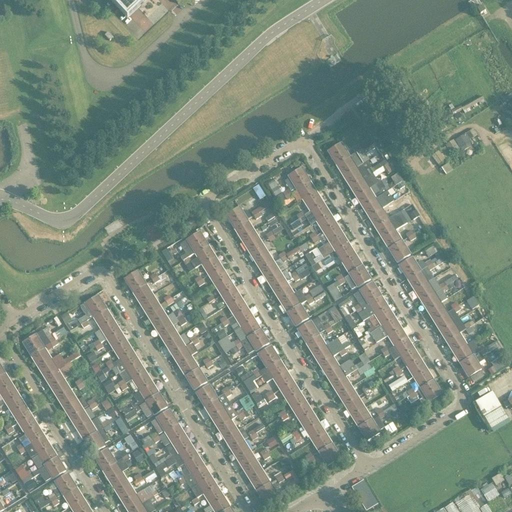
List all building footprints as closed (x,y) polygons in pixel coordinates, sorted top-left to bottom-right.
[(148,0),(108,0),(127,20),(148,0)] [(110,41),(113,38),(108,33),(105,36),(110,41)] [(460,107),(451,112),(453,115),(462,110),(463,112),(484,100),(481,97),(461,108),(460,107)] [(432,125),(427,129),(429,133),(431,132),(434,136),(445,129),(441,123),(449,119),(450,121),(454,118),(450,113),(436,121),(439,127),(435,121),(431,123),(432,125)] [(385,131),(402,157),(408,154),(402,144),(406,142),(396,125),(385,131)] [(419,134),(426,145),(433,141),(426,129),(419,134)] [(466,134),(455,141),(460,149),(462,153),(467,149),(465,146),(471,142),(470,140),(466,134)] [(431,157),(438,166),(452,156),(450,154),(459,148),(454,141),(445,146),(446,147),(431,157)] [(349,158),(337,166),(343,176),(363,164),(359,159),(364,156),(376,148),(373,143),(361,151),(356,154),(349,158)] [(341,144),(328,152),(337,166),(349,158),(341,144)] [(363,164),(343,176),(350,187),(374,172),(379,169),(383,167),(387,164),(384,161),(372,168),(368,161),(363,164)] [(387,164),(383,167),(385,171),(386,172),(387,175),(392,172),(387,164)] [(309,182),(301,169),(289,177),(290,179),(284,182),(291,192),(296,189),(297,190),(309,182)] [(374,172),(350,187),(356,197),(379,183),(375,177),(377,176),(374,172)] [(398,175),(393,177),(391,179),(393,183),(388,186),(390,190),(397,186),(402,183),(402,182),(398,175)] [(281,194),(276,185),(273,179),(264,185),(268,192),(269,191),(270,192),(274,198),(281,194)] [(316,193),(309,182),(297,190),(298,191),(292,195),(298,204),(303,201),(316,193)] [(379,183),(356,197),(362,207),(387,192),(384,188),(381,182),(379,183)] [(291,194),(288,190),(273,200),(275,204),(280,201),(291,194)] [(387,192),(362,207),(369,218),(388,206),(394,203),(387,192)] [(322,203),(316,193),(303,201),(310,211),(322,203)] [(293,197),(291,194),(280,201),(282,203),(287,202),(287,201),(293,197)] [(260,208),(257,210),(252,213),(254,217),(260,213),(270,207),(266,201),(259,206),(260,208)] [(310,211),(304,215),(298,219),(301,223),(307,219),(310,225),(316,222),(329,214),(322,203),(310,211)] [(388,206),(369,218),(376,228),(388,221),(395,217),(400,213),(406,209),(404,205),(398,209),(396,206),(391,210),(388,206)] [(247,211),(242,213),(239,208),(226,216),(235,229),(247,221),(251,218),(247,211)] [(388,221),(376,228),(382,239),(395,231),(407,223),(400,213),(395,217),(388,221)] [(335,224),(329,214),(316,222),(323,232),(335,224)] [(276,219),(268,224),(270,228),(279,223),(276,219)] [(254,232),(247,221),(235,229),(241,240),(254,232)] [(342,235),(335,224),(323,232),(330,243),(342,235)] [(274,235),(283,230),(280,226),(272,231),(274,235)] [(401,242),(395,231),(382,239),(389,250),(401,242)] [(260,242),(254,232),(241,240),(248,250),(260,242)] [(187,241),(180,245),(186,254),(181,258),(183,262),(189,258),(195,254),(208,246),(199,233),(187,241)] [(342,235),(330,243),(318,251),(322,257),(324,261),(349,246),(342,235)] [(267,253),(260,242),(248,250),(254,261),(267,253)] [(410,255),(401,242),(389,250),(397,263),(410,255)] [(198,258),(193,261),(197,268),(202,265),(214,257),(208,246),(195,254),(198,258)] [(355,256),(349,246),(324,261),(331,271),(343,264),(355,256)] [(268,282),(285,271),(281,265),(283,264),(283,263),(288,259),(298,254),(300,258),(303,256),(298,248),(286,256),(280,259),(273,264),(261,271),(268,282)] [(273,264),(267,253),(254,261),(261,271),(273,264)] [(309,254),(306,256),(313,268),(324,261),(322,257),(314,262),(309,254)] [(362,267),(355,256),(343,264),(349,275),(362,267)] [(221,267),(214,257),(202,265),(208,275),(221,267)] [(414,290),(434,278),(430,272),(446,262),(443,258),(432,264),(427,268),(408,280),(414,290)] [(401,265),(399,267),(408,280),(427,268),(424,264),(421,262),(416,265),(412,259),(401,265)] [(293,280),(309,270),(306,265),(296,272),(290,275),(293,280)] [(227,278),(221,267),(208,275),(215,286),(227,278)] [(370,280),(362,267),(349,275),(350,275),(344,279),(352,291),(357,287),(358,288),(370,280)] [(286,270),(285,271),(268,282),(274,292),(286,285),(286,284),(292,280),(286,270)] [(295,283),(300,279),(301,281),(310,276),(310,273),(309,270),(293,280),(295,283)] [(137,272),(125,280),(133,293),(145,285),(137,272)] [(421,301),(440,289),(456,279),(455,276),(439,286),(434,278),(414,290),(421,301)] [(234,289),(227,278),(215,286),(222,296),(234,289)] [(346,282),(343,279),(338,282),(332,286),(334,290),(346,282)] [(440,304),(447,299),(443,294),(454,287),(452,284),(457,280),(456,279),(440,289),(421,301),(427,311),(440,304)] [(354,308),(352,309),(354,313),(356,312),(380,297),(372,284),(368,286),(360,291),(353,296),(359,305),(354,308)] [(145,285),(133,293),(140,304),(152,296),(145,285)] [(293,295),(286,285),(274,292),(281,303),(293,295)] [(234,289),(222,296),(228,306),(240,299),(234,289)] [(287,314),(300,306),(307,301),(312,298),(310,295),(305,298),(300,290),(293,295),(281,303),(287,314)] [(312,298),(307,301),(309,305),(315,302),(315,303),(326,296),(323,291),(317,295),(312,298)] [(152,296),(140,304),(146,314),(159,306),(152,296)] [(106,310),(98,297),(85,305),(80,308),(86,317),(75,324),(77,327),(81,325),(86,322),(93,317),(106,310)] [(380,297),(356,312),(358,316),(359,316),(363,323),(366,321),(387,308),(380,297)] [(186,298),(170,309),(172,312),(188,302),(186,298)] [(473,298),(466,302),(472,311),(479,306),(473,298)] [(240,299),(228,306),(234,317),(247,309),(240,299)] [(348,299),(338,306),(340,310),(351,304),(348,299)] [(434,322),(446,315),(440,304),(427,311),(434,322)] [(159,306),(146,314),(153,324),(165,317),(159,306)] [(308,319),(300,306),(287,314),(296,327),(308,319)] [(335,307),(328,311),(335,323),(342,319),(335,307)] [(459,320),(455,314),(461,310),(459,307),(453,310),(446,315),(434,322),(440,332),(453,324),(459,320)] [(208,319),(202,309),(202,308),(198,311),(204,321),(208,319)] [(345,308),(340,311),(344,318),(349,315),(345,308)] [(387,308),(366,321),(370,329),(373,327),(375,330),(394,318),(387,308)] [(189,311),(176,319),(179,323),(189,317),(196,313),(193,309),(189,311)] [(254,320),(247,309),(234,317),(222,324),(224,328),(230,324),(234,331),(241,327),(241,328),(254,320)] [(112,320),(106,310),(93,317),(100,328),(112,320)] [(160,335),(172,328),(179,323),(176,319),(173,314),(166,318),(165,317),(153,324),(160,335)] [(192,320),(189,317),(179,323),(181,327),(192,320)] [(300,329),(298,330),(306,343),(318,335),(325,331),(330,328),(328,324),(323,327),(318,318),(300,329)] [(394,318),(375,330),(370,333),(372,338),(376,344),(388,337),(400,329),(394,318)] [(119,331),(112,320),(100,328),(101,330),(94,334),(99,341),(93,344),(94,347),(100,343),(107,339),(119,331)] [(254,320),(241,328),(234,332),(238,340),(231,344),(227,337),(218,343),(225,353),(235,347),(260,331),(254,320)] [(459,320),(440,332),(447,342),(459,335),(475,325),(473,321),(464,326),(460,320),(459,320)] [(195,328),(200,336),(206,332),(201,324),(195,328)] [(178,338),(172,328),(160,335),(166,346),(178,338)] [(64,329),(53,336),(54,337),(56,341),(67,334),(64,329)] [(407,339),(400,329),(388,337),(395,347),(407,339)] [(31,356),(44,348),(50,344),(48,341),(43,331),(23,344),(31,356)] [(126,342),(119,331),(107,339),(113,350),(126,342)] [(269,344),(260,331),(235,347),(238,351),(244,347),(249,355),(256,351),(256,352),(269,344)] [(185,349),(184,347),(190,343),(185,334),(178,338),(166,346),(173,356),(185,349)] [(318,335),(306,343),(313,354),(325,347),(318,335)] [(459,335),(447,342),(454,354),(466,346),(459,335)] [(325,347),(313,354),(319,365),(332,357),(339,353),(344,350),(342,347),(337,339),(325,347)] [(395,347),(388,351),(383,355),(385,358),(390,355),(395,362),(401,358),(414,350),(407,339),(395,347)] [(363,341),(360,343),(365,351),(368,349),(363,341)] [(126,342),(113,350),(120,360),(132,352),(126,342)] [(466,346),(454,354),(460,364),(479,352),(477,349),(473,342),(466,346)] [(496,342),(485,349),(487,353),(488,354),(495,350),(498,354),(502,352),(496,342)] [(103,348),(100,343),(94,347),(98,352),(103,348)] [(198,353),(194,347),(192,344),(185,349),(173,356),(179,367),(192,359),(191,358),(198,353)] [(279,361),(271,347),(258,355),(267,369),(279,361)] [(44,348),(31,356),(38,367),(50,359),(44,348)] [(344,350),(339,353),(342,358),(347,354),(344,349),(344,350)] [(414,350),(401,358),(408,368),(420,360),(414,350)] [(120,360),(113,364),(108,368),(110,372),(116,369),(119,375),(139,363),(132,352),(120,360)] [(481,370),(478,364),(484,360),(482,356),(479,352),(460,364),(469,378),(481,370)] [(50,359),(38,367),(45,378),(57,370),(58,371),(65,367),(70,363),(71,363),(68,358),(63,361),(59,355),(51,360),(50,359)] [(333,386),(345,378),(352,374),(367,365),(370,363),(365,355),(363,355),(358,358),(361,363),(354,367),(350,361),(338,368),(326,376),(333,386)] [(326,376),(338,368),(332,357),(319,365),(326,376)] [(507,365),(502,357),(491,364),(493,367),(496,372),(507,365)] [(192,359),(179,367),(186,378),(199,370),(192,359)] [(426,370),(420,360),(408,368),(414,378),(426,370)] [(247,381),(244,383),(250,394),(257,389),(253,383),(262,377),(266,384),(273,379),(286,371),(279,361),(267,369),(260,373),(247,381)] [(145,373),(139,363),(119,375),(123,381),(118,384),(121,389),(126,385),(133,381),(145,373)] [(371,370),(367,365),(352,374),(354,378),(359,375),(360,377),(371,370)] [(57,370),(45,378),(51,388),(64,381),(71,376),(67,371),(65,367),(58,371),(57,370)] [(398,367),(393,371),(395,374),(396,375),(401,372),(398,367)] [(493,367),(488,371),(491,376),(496,372),(493,367)] [(252,372),(244,376),(247,381),(260,373),(258,369),(252,373),(252,372)] [(199,370),(186,378),(194,391),(198,388),(207,383),(199,370)] [(433,381),(426,370),(414,378),(421,389),(433,381)] [(286,371),(273,379),(280,391),(293,383),(286,371)] [(473,383),(484,377),(481,372),(470,378),(473,383)] [(145,373),(133,381),(139,392),(152,384),(145,373)] [(5,374),(0,376),(0,391),(11,385),(5,374)] [(351,388),(345,378),(333,386),(339,396),(351,388)] [(105,384),(102,386),(107,392),(115,387),(115,386),(111,380),(105,384)] [(64,381),(51,388),(58,399),(70,391),(64,381)] [(441,395),(433,381),(421,389),(417,391),(422,399),(419,401),(423,407),(441,395)] [(293,383),(280,391),(286,400),(299,392),(293,383)] [(159,394),(152,384),(139,392),(144,399),(132,407),(134,410),(159,394)] [(11,385),(0,391),(0,394),(5,403),(18,395),(11,385)] [(198,393),(196,394),(204,407),(217,399),(209,386),(198,393)] [(358,399),(351,388),(339,396),(346,407),(358,399)] [(70,391),(58,399),(64,409),(77,402),(70,391)] [(264,400),(274,395),(271,391),(262,397),(264,400)] [(305,403),(299,392),(286,400),(293,411),(305,403)] [(492,392),(475,403),(484,418),(501,407),(492,392)] [(258,393),(252,396),(257,405),(263,401),(258,393)] [(419,400),(414,393),(407,398),(411,405),(419,400)] [(167,408),(159,394),(134,410),(137,414),(141,411),(147,419),(153,414),(154,416),(167,408)] [(18,395),(5,403),(12,413),(24,406),(18,395)] [(217,399),(204,407),(211,418),(230,406),(226,398),(223,395),(217,399)] [(274,395),(264,400),(267,404),(276,399),(274,395)] [(248,397),(240,402),(244,408),(251,403),(248,397)] [(77,402),(64,409),(71,420),(83,412),(82,410),(88,407),(83,398),(77,402)] [(364,409),(358,399),(346,407),(352,417),(364,409)] [(118,405),(117,406),(120,412),(122,411),(124,416),(130,413),(129,412),(123,402),(118,405)] [(218,428),(230,421),(237,416),(243,413),(249,409),(253,406),(251,403),(235,413),(230,406),(211,418),(218,428)] [(312,413),(305,403),(293,411),(300,421),(312,413)] [(24,406),(12,413),(18,424),(31,416),(24,406)] [(484,418),(483,418),(489,428),(507,417),(501,407),(484,418)] [(89,408),(83,412),(71,420),(77,430),(90,422),(89,422),(95,418),(89,408)] [(249,409),(243,413),(246,418),(252,414),(249,409)] [(364,409),(352,417),(359,428),(371,420),(364,409)] [(157,420),(152,424),(159,436),(165,432),(177,424),(169,411),(167,412),(156,419),(157,420)] [(243,413),(237,416),(240,421),(246,418),(243,413)] [(318,424),(312,413),(300,421),(306,431),(318,424)] [(37,427),(31,416),(18,424),(25,434),(37,427)] [(102,430),(104,429),(109,426),(107,422),(101,426),(97,418),(90,423),(90,422),(77,430),(84,441),(102,430)] [(377,418),(372,422),(371,420),(359,428),(367,441),(380,434),(379,432),(384,428),(377,418)] [(237,431),(230,421),(218,428),(224,439),(237,431)] [(177,424),(165,432),(166,434),(159,438),(161,441),(165,447),(171,443),(184,435),(177,424)] [(325,434),(318,424),(306,431),(313,442),(325,434)] [(392,424),(385,428),(389,435),(396,431),(392,424)] [(256,435),(257,434),(265,429),(262,425),(253,431),(247,435),(250,439),(256,435)] [(29,441),(17,449),(20,452),(44,437),(37,427),(25,434),(29,441)] [(242,429),(237,432),(237,431),(224,439),(231,450),(243,442),(243,441),(248,438),(242,429)] [(109,442),(102,430),(84,441),(93,455),(105,447),(104,445),(109,442)] [(332,445),(325,434),(313,442),(320,453),(332,445)] [(169,454),(153,464),(155,468),(166,461),(190,446),(184,435),(171,443),(172,444),(165,448),(169,454)] [(271,448),(278,444),(274,436),(267,441),(271,448)] [(51,448),(44,437),(20,452),(22,456),(27,453),(31,459),(37,455),(37,456),(51,448)] [(250,452),(243,442),(231,450),(237,460),(250,452)] [(340,458),(332,445),(320,453),(328,466),(340,458)] [(197,456),(190,446),(166,461),(169,466),(174,463),(177,469),(184,464),(197,456)] [(57,458),(51,448),(37,456),(31,460),(38,470),(45,466),(57,458)] [(95,458),(103,471),(116,464),(107,450),(95,458)] [(132,455),(138,464),(145,460),(139,451),(132,455)] [(256,463),(250,452),(237,460),(244,471),(256,463)] [(129,469),(125,463),(130,460),(128,456),(122,460),(116,464),(103,471),(110,482),(122,474),(122,473),(129,469)] [(204,467),(197,456),(184,464),(191,474),(204,467)] [(65,472),(57,458),(45,466),(38,470),(32,474),(35,478),(40,475),(45,483),(52,478),(53,479),(65,472)] [(282,464),(284,469),(291,466),(289,461),(282,464)] [(263,473),(256,463),(244,471),(250,481),(263,473)] [(22,466),(15,471),(21,481),(30,475),(28,472),(26,473),(22,466)] [(191,474),(185,479),(187,482),(191,489),(210,477),(204,467),(191,474)] [(287,486),(290,490),(301,483),(293,471),(283,477),(286,480),(291,477),(294,482),(287,486)] [(13,472),(0,478),(0,487),(1,489),(18,480),(13,472)] [(146,484),(156,477),(153,472),(143,479),(146,484)] [(270,484),(263,473),(250,481),(257,492),(270,484)] [(122,474),(110,482),(116,493),(129,485),(122,474)] [(76,488),(68,475),(55,483),(56,484),(50,487),(57,499),(63,495),(63,496),(76,488)] [(496,487),(504,482),(500,475),(492,480),(496,487)] [(210,477),(191,489),(197,499),(204,495),(217,488),(210,477)] [(362,481),(351,488),(352,489),(364,509),(375,502),(363,482),(362,481)] [(457,503),(462,511),(481,511),(479,507),(499,495),(492,483),(457,503)] [(278,497),(270,484),(257,492),(266,505),(278,497)] [(129,485),(116,493),(123,503),(135,495),(129,485)] [(76,488),(63,496),(70,507),(83,499),(76,488)] [(223,498),(217,488),(204,495),(211,506),(223,498)] [(128,511),(131,511),(154,498),(158,495),(155,491),(146,497),(142,491),(135,495),(123,503),(128,511)] [(57,501),(57,500),(55,497),(49,500),(45,502),(43,501),(44,501),(40,494),(33,499),(37,505),(40,510),(45,507),(45,508),(57,501)] [(151,504),(156,501),(154,498),(131,511),(154,511),(156,511),(151,504)] [(223,498),(211,506),(203,511),(204,511),(212,511),(214,511),(225,511),(230,509),(223,498)] [(83,499),(70,507),(73,511),(85,511),(89,509),(83,499)] [(25,504),(30,511),(35,511),(29,502),(25,504)] [(459,511),(455,502),(436,511),(459,511)]
